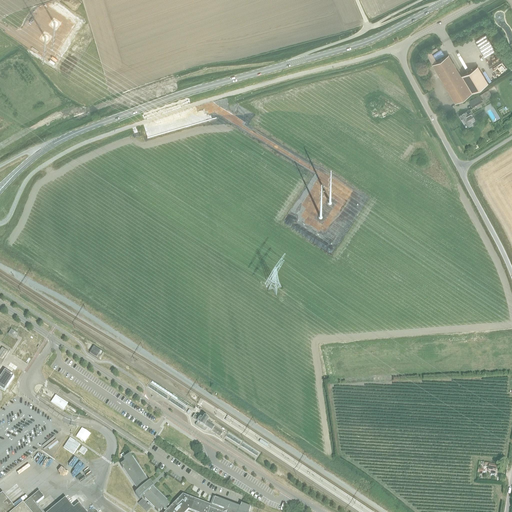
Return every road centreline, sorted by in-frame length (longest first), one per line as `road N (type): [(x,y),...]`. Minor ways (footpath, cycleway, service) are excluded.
road 1 (secondary): [(32,160),(79,131),(377,36),(449,0)]
road 2 (unclassified): [(0,224),(31,174),(77,146),(397,48)]
road 3 (unclassified): [(0,306),(319,511)]
road 4 (unclassified): [(461,170),(397,48)]
